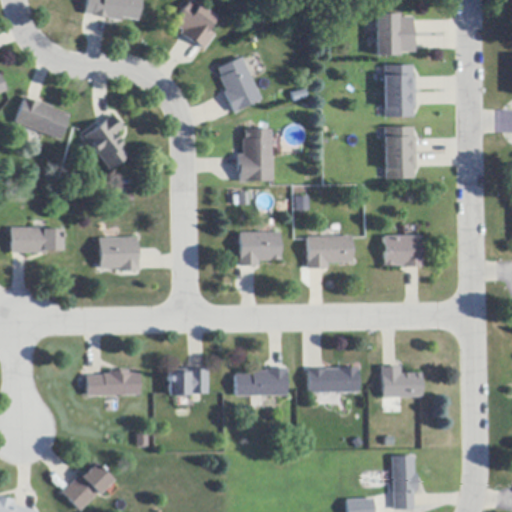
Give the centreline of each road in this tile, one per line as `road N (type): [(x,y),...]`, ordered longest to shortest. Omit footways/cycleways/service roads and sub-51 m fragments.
road 1 (residential): [(465,511),(466,0)]
road 2 (residential): [(13,322),(469,318)]
road 3 (residential): [(11,0),(40,55),(150,77),(180,121),(185,318)]
